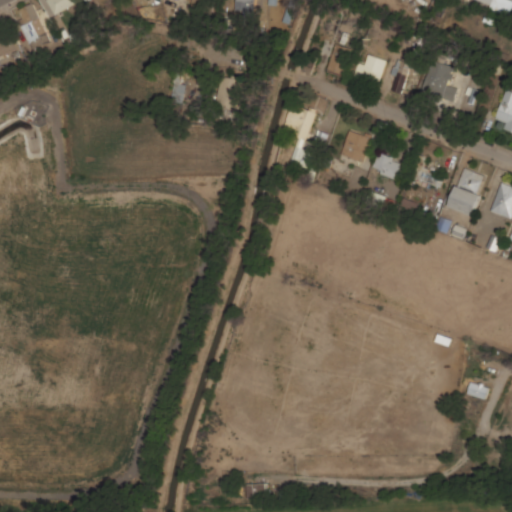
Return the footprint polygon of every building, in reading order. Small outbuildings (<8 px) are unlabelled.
[(77,3),(75,0),(49,0),(55,13),(77,3)] [(210,0),(192,0),(193,11),(210,11),(210,0)] [(255,0),(237,0),(237,12),(255,13),(255,0)] [(511,10),(511,0),(476,0),(509,16),(511,10)] [(33,50),(51,43),(35,2),(17,9),(33,50)] [(0,23),(0,57),(18,48),(5,21),(0,23)] [(328,70),(344,74),(353,47),(336,43),(328,70)] [(367,63),(359,61),(354,76),(379,84),(387,59),(370,54),(367,63)] [(403,94),(413,62),(398,58),(389,90),(403,94)] [(454,103),(459,88),(449,85),(455,66),(433,59),(422,93),(454,103)] [(241,76),(221,76),(221,105),(241,105),(241,76)] [(174,101),(184,101),(184,80),(174,80),(174,101)] [(511,90),(507,89),(496,119),(507,123),(504,130),(511,132),(511,90)] [(295,127),(293,134),(307,139),(316,112),(293,105),(287,124),(295,127)] [(364,162),(373,137),(351,129),(342,154),(364,162)] [(291,163),(312,170),(317,152),(296,145),(291,163)] [(398,178),(403,159),(378,152),(373,171),(398,178)] [(428,158),(420,154),(412,175),(441,188),(445,177),(423,168),(428,158)] [(489,175),(466,166),(449,204),(472,214),(489,175)] [(491,210),(511,218),(511,184),(502,181),(491,210)] [(419,203),(404,198),(402,206),(417,211),(419,203)] [(449,232),(453,221),(442,218),(438,229),(449,232)] [(452,233),(463,238),(468,227),(457,223),(452,233)] [(490,386),(473,380),(468,393),(486,399),(490,386)] [(248,482),(248,497),(267,497),(267,482),(248,482)]
